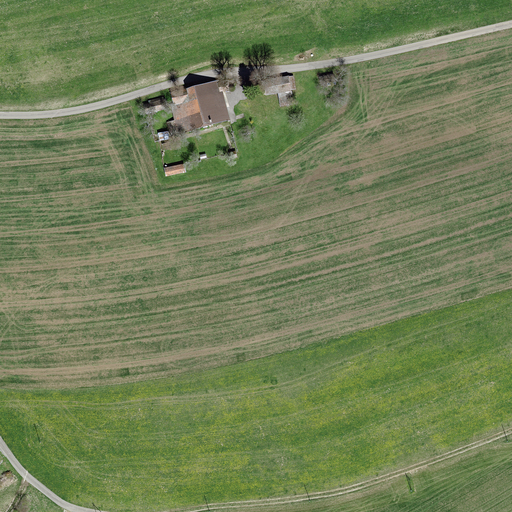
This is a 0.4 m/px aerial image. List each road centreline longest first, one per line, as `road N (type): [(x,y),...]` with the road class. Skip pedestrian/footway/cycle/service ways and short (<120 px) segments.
road 1 (track): [(511,18),(249,70),(0,105)]
road 2 (track): [(511,424),(317,498),(169,511)]
